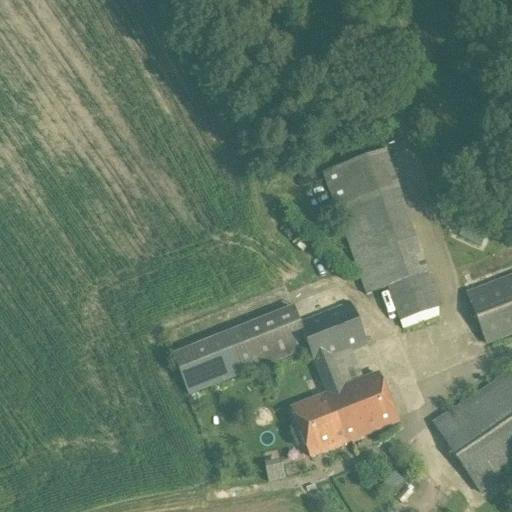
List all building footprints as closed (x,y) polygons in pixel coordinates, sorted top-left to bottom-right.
[(403,330),(426,322),(424,314),(441,308),(387,154),(323,179),(366,297),(388,290),(399,324),(401,323),(403,330)] [(462,260),(475,252),(468,242),(456,250),(462,260)] [(485,349),(511,338),(511,282),(466,300),(485,349)] [(379,379),(358,388),(346,356),(367,348),(353,310),(301,330),(294,313),(174,359),(189,398),(309,352),(327,399),(292,412),(310,461),(348,447),(347,445),(397,426),(379,379)] [(440,351),(454,355),(462,327),(442,321),(437,339),(443,340),(440,351)] [(511,475),(511,377),(456,414),(456,413),(433,429),(478,498),(511,475)]
